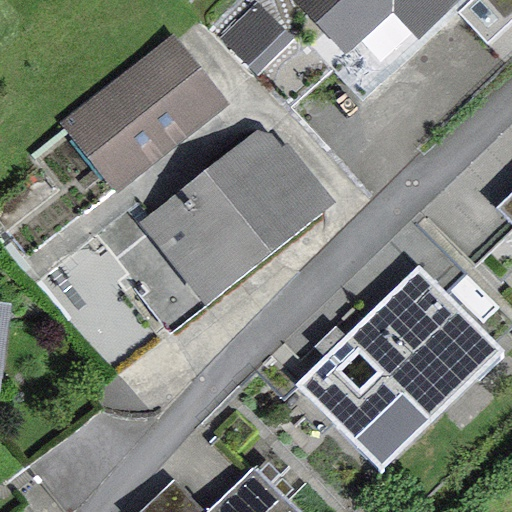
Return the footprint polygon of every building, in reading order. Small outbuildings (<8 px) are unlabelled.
[(455,0),(313,0),(353,44),(396,6),(419,32),(455,0)] [(231,104),(176,29),(62,112),(117,187),(231,104)] [(329,206),(261,120),(139,215),(207,301),(329,206)] [(511,185),(492,204),(511,224),(511,185)] [(502,359),(419,269),(295,383),(378,473),(502,359)] [(0,382),(1,383),(12,283),(0,281),(0,382)] [(295,511),(252,465),(201,511),(199,511),(171,482),(138,511),(295,511)]
